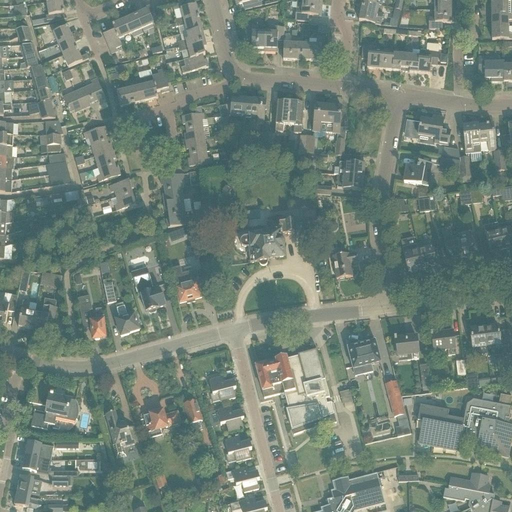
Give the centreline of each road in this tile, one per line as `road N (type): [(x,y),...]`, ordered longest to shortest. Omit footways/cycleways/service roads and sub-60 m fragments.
road 1 (residential): [(19,360),(107,365),(233,331)]
road 2 (residential): [(385,308),(381,197),(399,95)]
road 3 (residential): [(280,511),(233,331)]
road 4 (residential): [(233,331),(385,308)]
road 5 (residential): [(0,493),(19,360)]
road 6 (residential): [(385,308),(511,293)]
